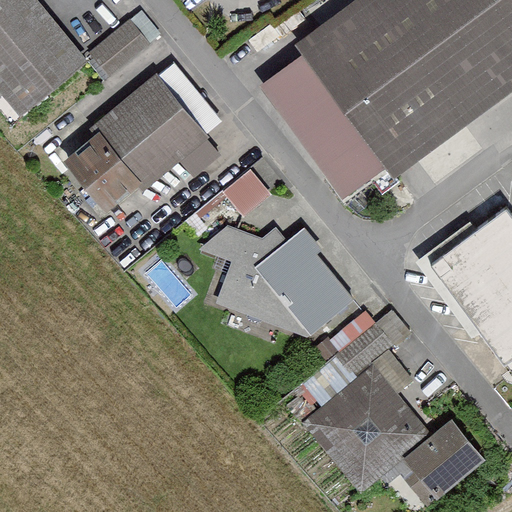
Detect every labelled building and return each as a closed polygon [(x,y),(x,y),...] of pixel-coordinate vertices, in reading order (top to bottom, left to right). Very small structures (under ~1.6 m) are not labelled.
[(28,0),(0,0),(0,99),(16,118),(81,64),(28,0)] [(298,57),(253,89),(334,202),(377,171),(386,183),(511,92),(511,0),(358,0),(292,48),(298,57)] [(124,27),(86,57),(104,79),(141,48),(124,27)] [(92,136),(56,165),(96,213),(133,182),(140,190),(202,139),(151,78),(88,131),(92,136)] [(243,174),(217,197),(237,219),(263,197),(243,174)] [(511,225),(501,211),(423,267),(498,370),(511,361),(511,362),(511,225)] [(223,231),(195,252),(219,261),(214,273),(224,277),(213,305),(304,340),(348,302),(310,257),(316,252),(298,230),(282,244),(272,232),(259,243),(223,231)] [(368,368),(299,425),(356,493),(377,475),(386,486),(394,479),(421,511),(478,465),(443,424),(426,438),(368,368)]
